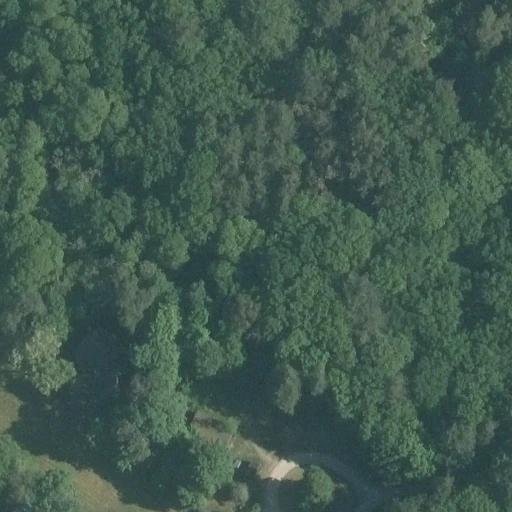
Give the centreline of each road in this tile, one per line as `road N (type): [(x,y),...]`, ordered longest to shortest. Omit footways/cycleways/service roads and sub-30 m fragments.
road 1 (track): [(511,188),(29,289),(0,334)]
road 2 (track): [(511,187),(332,402),(283,477),(228,511)]
road 3 (track): [(383,504),(511,489)]
